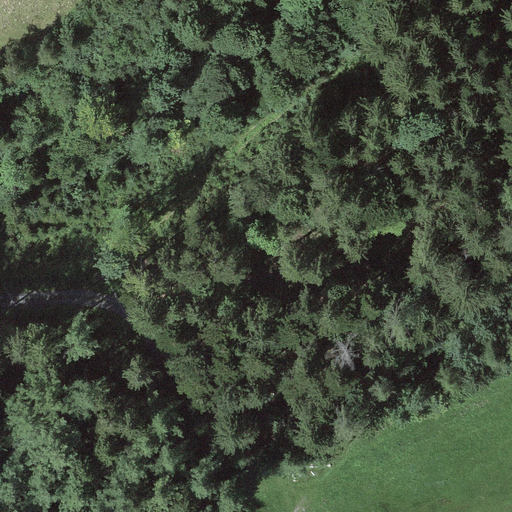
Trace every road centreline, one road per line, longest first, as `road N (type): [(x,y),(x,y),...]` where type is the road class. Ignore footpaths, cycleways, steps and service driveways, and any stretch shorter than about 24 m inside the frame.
road 1 (track): [(295,511),(370,413),(511,281)]
road 2 (track): [(0,88),(132,0)]
